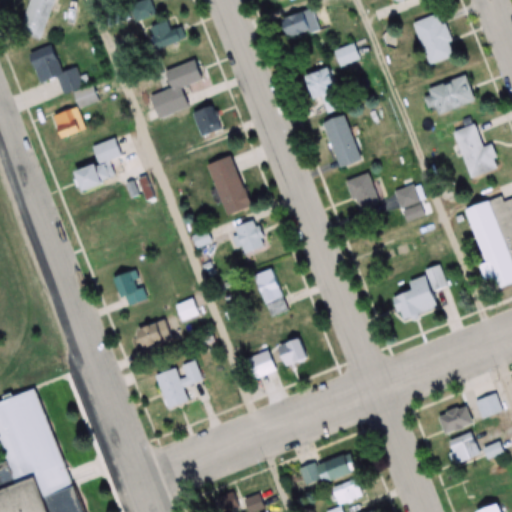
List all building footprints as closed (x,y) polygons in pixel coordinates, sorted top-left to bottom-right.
[(42,37),(56,0),(31,0),(20,28),(42,37)] [(320,31),(313,9),(286,18),(293,39),(320,31)] [(416,23),(431,66),(457,56),(442,14),(416,23)] [(149,27),(156,49),(186,40),(182,27),(172,30),(169,21),(149,27)] [(335,51),(341,67),(361,58),(355,43),(335,51)] [(31,53),(41,84),(58,78),(64,95),(75,91),(81,108),(101,101),(95,85),(85,88),(78,68),(63,73),(55,45),(31,53)] [(168,71),(174,88),(152,96),(159,119),(189,109),(182,88),(205,81),(198,61),(168,71)] [(323,114),(344,107),(332,68),(311,75),(323,114)] [(477,102),(468,77),(425,93),(435,118),(477,102)] [(54,116),(61,139),(86,131),(79,108),(54,116)] [(200,135),(219,131),(214,108),(195,112),(200,135)] [(362,161),(346,116),(324,124),(340,169),(362,161)] [(455,132),(472,179),(502,168),(493,144),(485,147),(477,124),(455,132)] [(79,171),(85,192),(117,181),(110,160),(123,156),(117,138),(92,146),(99,165),(79,171)] [(252,207),(235,156),(209,165),(227,215),(252,207)] [(358,211),(381,201),(370,173),(347,183),(358,211)] [(402,210),(425,200),(418,183),(395,193),(402,210)] [(511,197),(469,208),(483,264),(480,265),(484,280),(494,278),(497,291),(511,287),(511,262),(504,231),(511,228),(511,197)] [(245,254),(267,248),(259,219),(237,225),(245,254)] [(195,235),(197,246),(211,243),(208,232),(195,235)] [(150,248),(147,237),(99,251),(102,262),(150,248)] [(450,307),(438,267),(426,270),(428,277),(413,282),(416,292),(395,298),(402,321),(450,307)] [(271,317),(290,310),(275,268),(256,275),(271,317)] [(114,278),(125,308),(148,299),(137,269),(114,278)] [(200,315),(195,298),(177,304),(182,320),(200,315)] [(179,335),(170,317),(137,332),(145,351),(179,335)] [(279,347),(287,368),(310,360),(302,338),(279,347)] [(168,409),(191,402),(187,387),(203,382),(197,361),(180,366),(181,368),(158,375),(168,409)] [(84,511),(42,389),(0,403),(0,446),(7,465),(0,467),(0,511),(84,511)] [(482,419),(504,411),(498,394),(476,401),(482,419)] [(439,418),(448,436),(474,424),(464,405),(439,418)] [(450,453),(456,467),(482,455),(472,432),(450,442),(454,451),(450,453)] [(484,449),(489,460),(505,452),(499,441),(484,449)] [(356,474),(350,454),(300,470),(305,486),(323,481),(324,485),(356,474)] [(497,481),(494,472),(454,488),(457,497),(497,481)] [(341,506),(366,496),(359,479),(334,488),(341,506)] [(215,498),(219,511),(230,511),(243,508),(237,491),(215,498)]
